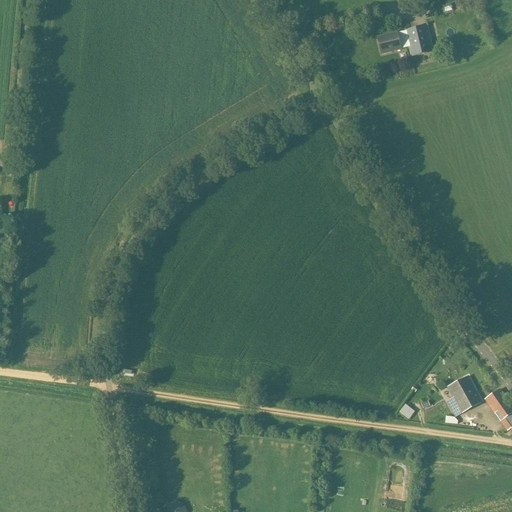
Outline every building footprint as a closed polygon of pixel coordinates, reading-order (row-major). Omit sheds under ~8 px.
[(415,0),(397,0),(400,11),(417,7),(415,0)] [(407,32),(405,32),(409,48),(411,58),(435,53),(428,26),(406,31),(407,32)] [(398,34),(378,38),(382,55),(401,51),(401,50),(409,48),(405,32),(398,34)] [(454,399),(448,402),(456,417),(482,403),(468,377),(448,389),(454,399)] [(511,407),(500,390),(485,400),(500,422),(507,432),(511,429),(511,430),(511,407)] [(429,422),(445,417),(441,405),(425,411),(429,422)] [(176,501),(168,505),(165,511),(187,511),(188,511),(184,504),(176,501)]
